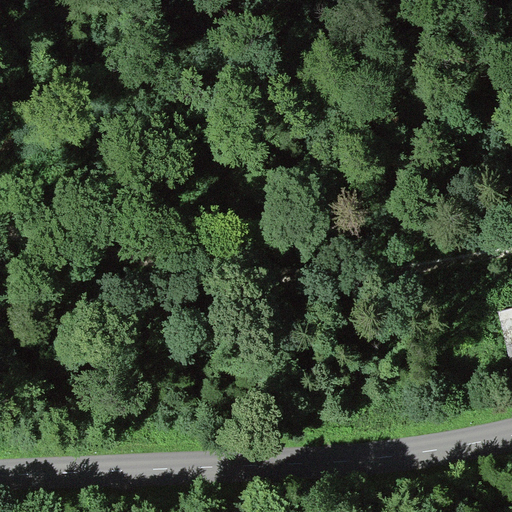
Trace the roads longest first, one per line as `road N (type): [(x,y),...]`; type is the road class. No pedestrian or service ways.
road 1 (track): [(0,226),(278,276),(511,249)]
road 2 (secondary): [(511,435),(374,458),(0,474)]
